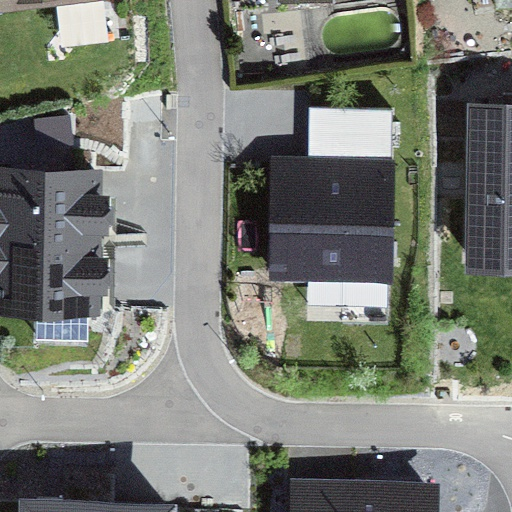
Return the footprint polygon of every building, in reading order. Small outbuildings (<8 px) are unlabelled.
[(511,102),(463,104),(466,257),(511,255),(511,102)] [(387,267),(386,107),(313,108),(313,157),(275,157),(276,268),(387,267)] [(109,172),(0,166),(0,302),(102,308),(109,172)] [(299,511),(429,511),(430,489),(300,487),(299,511)] [(166,511),(166,495),(20,494),(19,511),(166,511)]
